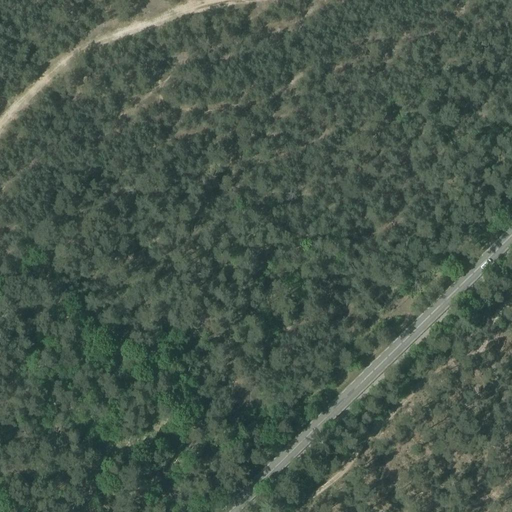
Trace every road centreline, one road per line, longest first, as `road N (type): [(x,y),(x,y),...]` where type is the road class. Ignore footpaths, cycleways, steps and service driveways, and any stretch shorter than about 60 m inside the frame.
road 1 (primary): [(230,511),(511,236)]
road 2 (track): [(511,303),(293,511)]
road 3 (track): [(0,122),(72,55),(213,0)]
